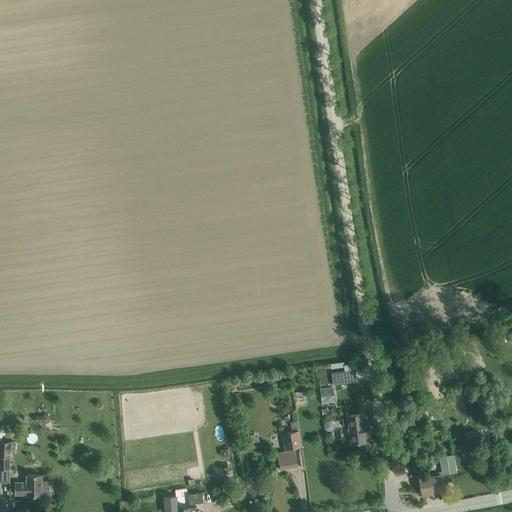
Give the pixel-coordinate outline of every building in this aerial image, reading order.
[(344,365),(344,362),(330,363),(331,368),(344,367),(344,371),(331,373),(333,384),(356,381),(355,370),(354,363),(344,365)] [(362,422),(361,414),(347,415),(351,443),(364,441),(364,437),(369,436),(367,422),(362,422)] [(294,449),(294,448),(301,447),(299,430),(281,432),(284,449),(285,449),(285,451),(277,452),(279,469),(297,466),(295,449),(294,449)] [(10,455),(9,451),(10,451),(8,441),(0,443),(0,450),(1,455),(0,455),(0,468),(10,468),(10,455)] [(454,454),(439,457),(441,471),(430,473),(430,476),(441,474),(457,472),(454,454)] [(26,481),(14,481),(14,484),(14,494),(26,494),(26,495),(42,495),(42,474),(26,474),(26,481)] [(444,491),(442,481),(441,474),(430,476),(420,478),(422,490),(431,488),(432,493),(444,491)] [(190,504),(198,503),(198,502),(203,501),(203,491),(189,492),(190,504)] [(165,511),(176,511),(175,494),(164,495),(165,511)]
